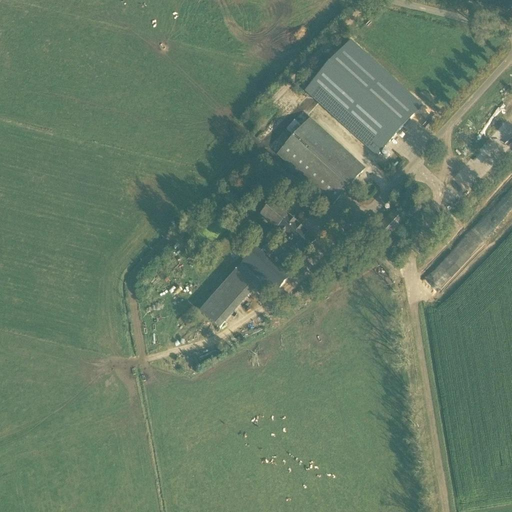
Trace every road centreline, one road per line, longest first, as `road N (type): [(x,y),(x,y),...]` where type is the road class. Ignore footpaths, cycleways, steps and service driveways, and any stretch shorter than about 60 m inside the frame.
road 1 (track): [(444,511),(407,272),(438,190),(413,166)]
road 2 (unclassified): [(363,216),(511,66)]
road 3 (unclassified): [(511,35),(380,0)]
